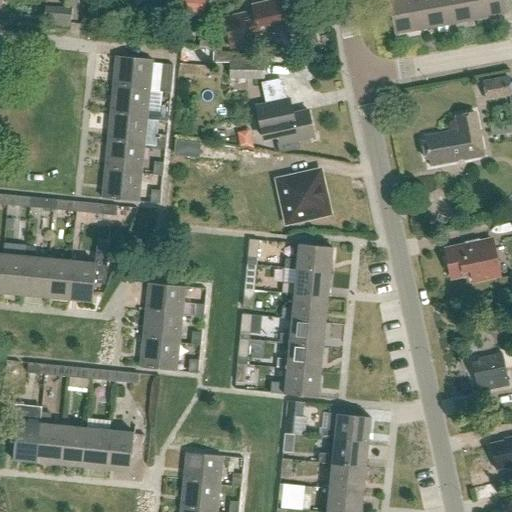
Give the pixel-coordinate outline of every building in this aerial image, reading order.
[(172,0),(171,14),(203,17),(204,8),(204,0),(172,0)] [(283,0),(282,0),(252,7),(253,13),(224,19),(231,48),(261,41),(259,34),(289,27),(283,0)] [(388,0),(394,34),(504,15),(502,0),(503,0),(388,0)] [(45,25),(71,28),(73,8),(47,6),(45,25)] [(225,39),(202,36),(201,47),(224,50),(225,39)] [(153,60),(116,57),(114,86),(150,89),(153,60)] [(264,58),(230,58),(230,80),(264,80),(264,58)] [(174,69),(165,68),(162,93),(171,94),(174,69)] [(511,88),(510,89),(508,78),(483,82),(486,99),(511,95),(511,100),(511,88)] [(148,117),(150,89),(114,86),(111,114),(148,117)] [(308,111),(293,115),(289,100),(277,103),(256,107),(263,139),(278,136),(280,144),(277,144),(279,154),(300,149),(298,142),(314,138),(308,111)] [(170,109),(161,108),(160,121),(169,121),(170,109)] [(145,145),(148,117),(111,114),(108,141),(145,145)] [(425,142),(422,142),(425,159),(428,159),(430,167),(464,160),(466,170),(484,167),(483,157),(488,156),(483,125),(477,126),(474,114),(456,117),(459,130),(424,137),(425,142)] [(247,145),(260,145),(260,128),(247,128),(247,145)] [(168,136),(158,135),(157,148),(166,149),(168,136)] [(175,140),(174,154),(197,157),(199,142),(175,140)] [(142,173),(145,145),(108,141),(106,169),(142,173)] [(165,164),(155,163),(154,176),(163,177),(165,164)] [(139,202),(141,189),(150,190),(150,183),(141,182),(142,173),(106,169),(103,198),(139,202)] [(319,172),(278,181),(287,222),(328,213),(319,172)] [(153,190),(151,203),(161,204),(162,191),(153,190)] [(0,204),(7,205),(8,196),(0,194),(0,204)] [(31,207),(32,198),(13,196),(12,206),(31,207)] [(55,200),(37,198),(36,208),(54,210),(55,200)] [(77,212),(78,202),(60,200),(59,210),(77,212)] [(117,206),(83,203),(82,212),(116,216),(117,206)] [(250,239),(248,256),(258,257),(260,240),(250,239)] [(471,274),(472,282),(499,276),(492,241),(478,244),(478,241),(465,243),(466,246),(446,251),(451,278),(471,274)] [(286,268),(297,269),(297,270),(331,273),(333,248),(299,245),(298,259),(287,258),(286,268)] [(35,247),(26,247),(25,257),(22,295),(45,298),(49,259),(34,257),(35,247)] [(96,253),(95,263),(72,261),(68,300),(92,302),(94,283),(105,284),(108,254),(96,253)] [(25,257),(2,254),(0,277),(0,293),(22,295),(25,257)] [(72,261),(49,259),(45,298),(68,300),(72,261)] [(246,281),(256,282),(257,264),(248,263),(246,281)] [(294,295),(328,298),(331,273),(297,270),(295,283),(285,282),(283,292),(294,294),(294,295)] [(186,287),(149,283),(146,311),(183,315),(186,287)] [(245,289),(243,306),(253,307),(255,290),(245,289)] [(283,318),(292,319),(326,323),(328,298),(294,295),(293,308),(284,307),(283,318)] [(205,305),(196,304),(195,317),(203,317),(205,305)] [(143,338),(180,342),(183,315),(146,311),(143,338)] [(257,325),(280,326),(280,312),(257,312),(257,325)] [(243,314),(241,332),(251,332),(252,315),(243,314)] [(281,343),(289,344),(323,348),(326,323),(292,319),(290,334),(282,333),(281,343)] [(202,332),(193,331),(192,344),(201,345),(202,332)] [(143,338),(140,367),(177,370),(180,342),(143,338)] [(240,339),(238,356),(248,357),(250,340),(240,339)] [(278,368),(287,369),(321,372),(323,348),(289,344),(288,359),(279,358),(278,368)] [(502,353),(478,359),(478,361),(473,362),(479,391),(509,385),(502,353)] [(199,360),(190,359),(189,372),(198,373),(199,360)] [(46,365),(28,363),(27,373),(45,375),(46,365)] [(238,363),(236,381),(246,382),(248,364),(238,363)] [(50,375),(68,377),(69,367),(51,365),(50,375)] [(91,379),(92,369),(74,368),(73,377),(91,379)] [(276,393),(284,394),(318,398),(321,372),(287,369),(285,383),(277,383),(276,393)] [(114,381),(115,372),(97,370),(96,380),(114,381)] [(139,374),(121,372),(120,382),(138,384),(139,374)] [(300,434),(303,402),(289,401),(286,433),(300,434)] [(338,414),(360,416),(361,409),(339,406),(332,406),(331,413),(338,414)] [(329,413),(328,428),(323,427),(322,438),(335,439),(368,443),(371,417),(360,416),(329,413)] [(16,421),(12,460),(36,462),(40,424),(16,421)] [(63,426),(40,424),(36,462),(59,465),(63,426)] [(82,467),(86,428),(63,426),(59,465),(82,467)] [(106,469),(109,430),(86,428),(82,467),(106,469)] [(131,459),(143,460),(145,436),(133,435),(133,433),(109,430),(106,469),(130,471),(131,459)] [(285,434),(284,451),(293,452),(295,435),(285,434)] [(497,470),(511,467),(511,438),(505,440),(506,442),(492,445),(497,470)] [(332,464),(366,468),(368,443),(335,439),(332,464)] [(223,456),(186,453),(183,481),(220,485),(223,456)] [(283,459),(281,476),(291,477),(293,460),(283,459)] [(330,489),(363,493),(366,468),(332,464),(330,489)] [(241,488),(242,475),(233,474),(231,487),(241,488)] [(180,508),(215,511),(217,511),(220,485),(183,481),(180,508)] [(280,484),(278,501),(288,502),(290,485),(280,484)] [(327,511),(361,511),(363,493),(330,489),(327,511)] [(238,511),(239,502),(230,502),(229,511),(238,511)]
